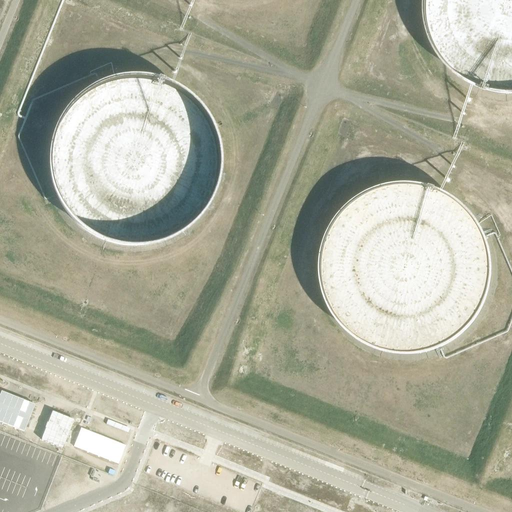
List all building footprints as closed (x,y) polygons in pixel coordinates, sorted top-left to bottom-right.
[(511,0),(424,0),(422,7),(426,35),(439,61),(459,81),(485,93),(511,95),(511,0)] [(156,75),(127,73),(100,80),(77,94),(60,115),(51,140),(49,166),(56,192),(72,216),(95,233),(122,242),(150,241),(177,231),(199,213),(214,189),(219,161),(216,132),(203,107),(182,87),(156,75)] [(418,183),(389,185),(362,196),(340,215),(326,241),(322,270),(327,298),(342,323),(365,342),(392,352),(422,352),(449,342),(469,327),(483,306),(491,282),(492,257),(485,233),(469,209),(446,192),(418,183)] [(51,412),(40,441),(62,450),(73,421),(51,412)] [(81,429),(74,448),(117,465),(125,446),(81,429)]
